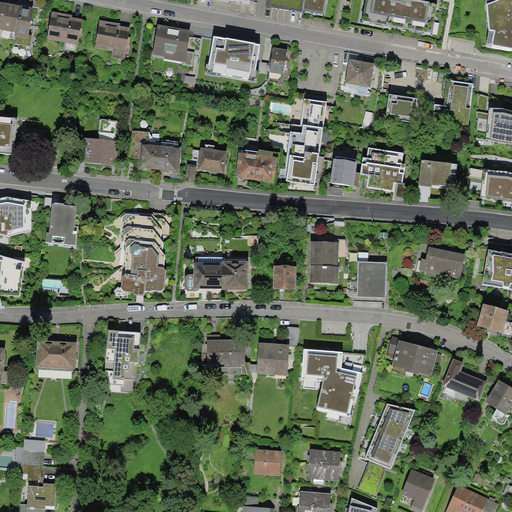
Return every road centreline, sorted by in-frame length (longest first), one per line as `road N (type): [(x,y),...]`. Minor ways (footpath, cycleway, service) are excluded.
road 1 (residential): [(0,178),(511,223)]
road 2 (residential): [(87,317),(266,309),(386,317),(443,331),(511,363)]
road 3 (residential): [(123,1),(511,71)]
road 4 (residential): [(87,317),(76,511)]
